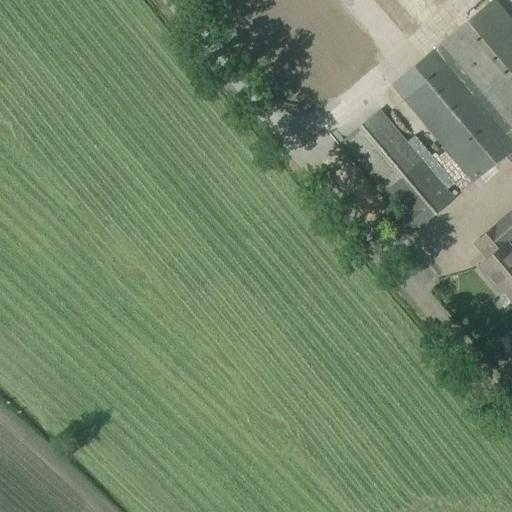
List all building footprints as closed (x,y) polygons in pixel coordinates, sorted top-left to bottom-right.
[(392,35),(362,0),(337,0),(377,47),(392,35)] [(394,0),(405,11),(417,0),(394,0)] [(233,15),(244,37),(270,25),(259,2),(233,15)] [(511,24),(492,2),(391,87),(472,183),(503,156),(510,164),(511,162),(511,24)] [(323,84),(338,70),(329,61),(315,74),(323,84)] [(397,247),(453,200),(379,111),(340,144),(402,217),(384,232),(397,247)] [(511,242),(511,213),(472,245),(486,260),(477,268),(494,288),(497,285),(511,303),(511,254),(506,248),(511,242)]
